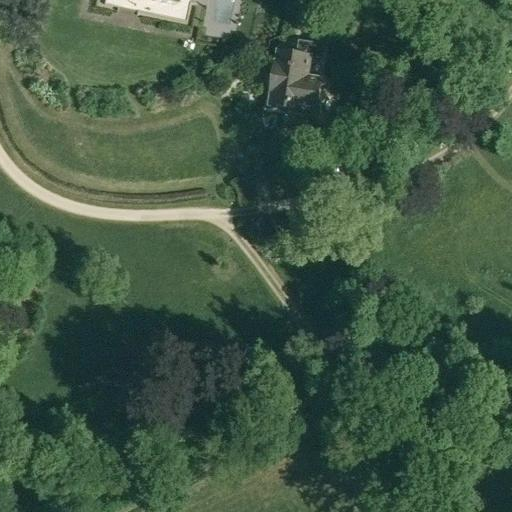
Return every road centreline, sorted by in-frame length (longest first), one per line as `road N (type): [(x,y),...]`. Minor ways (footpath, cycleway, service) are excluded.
road 1 (track): [(338,379),(128,511)]
road 2 (track): [(338,379),(292,308),(208,215)]
road 3 (track): [(422,511),(338,379)]
